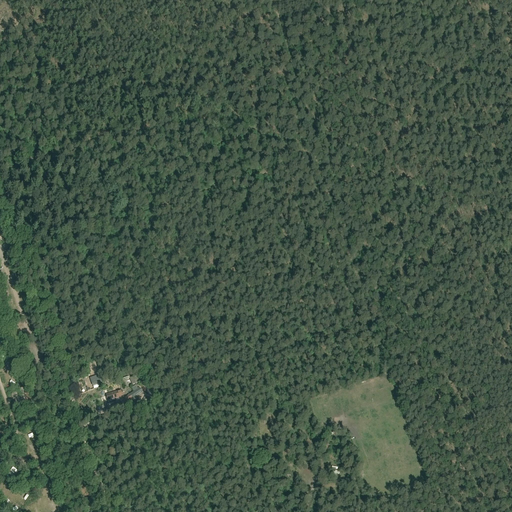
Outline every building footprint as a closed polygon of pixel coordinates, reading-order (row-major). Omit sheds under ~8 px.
[(99,375),(90,378),(92,386),(98,384),(99,387),(104,386),(102,381),(101,382),(99,375)] [(137,376),(135,376),(129,378),(132,385),(139,382),(137,376)] [(135,385),(132,388),(134,391),(129,394),(134,402),(137,400),(135,398),(142,392),(139,387),(137,389),(135,385)] [(106,395),(109,404),(117,402),(116,399),(119,398),(123,396),(121,390),(106,395)] [(134,402),(129,394),(121,400),(125,407),(134,402)]
